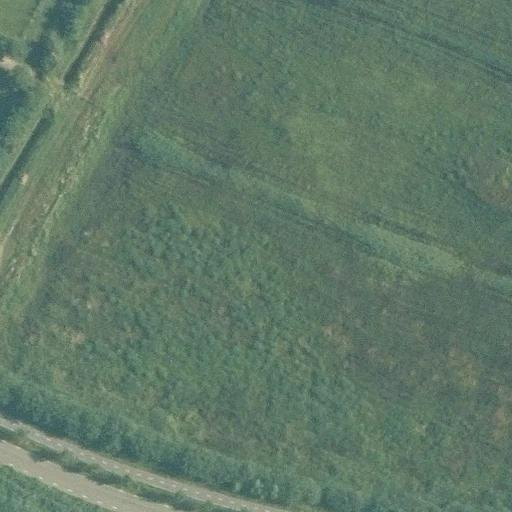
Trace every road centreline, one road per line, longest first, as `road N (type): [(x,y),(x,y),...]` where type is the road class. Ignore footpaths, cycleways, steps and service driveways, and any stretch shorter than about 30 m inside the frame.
road 1 (track): [(154,0),(0,248)]
road 2 (tertiary): [(153,511),(0,450)]
